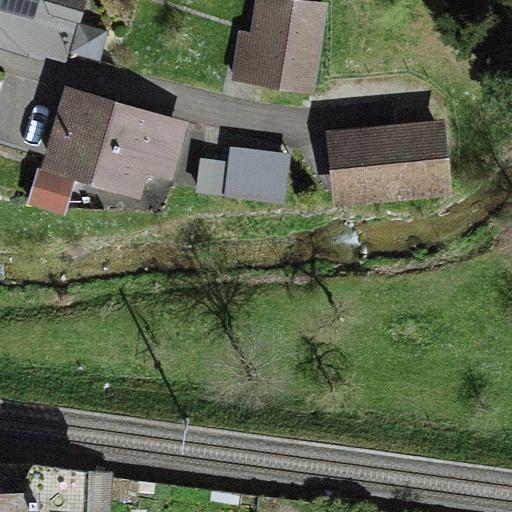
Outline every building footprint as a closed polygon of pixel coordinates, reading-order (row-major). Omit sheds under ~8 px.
[(0,0),(0,15),(50,31),(59,0),(0,0)] [(271,5),(260,72),(312,80),(324,2),(308,2),(307,10),(271,5)] [(53,161),(133,187),(140,166),(165,173),(179,128),(72,96),(53,161)] [(341,197),(444,187),(437,128),(335,136),(341,197)] [(231,164),(231,204),(298,205),(298,165),(231,164)] [(30,511),(30,501),(66,501),(66,470),(32,464),(0,463),(0,511),(30,511)]
